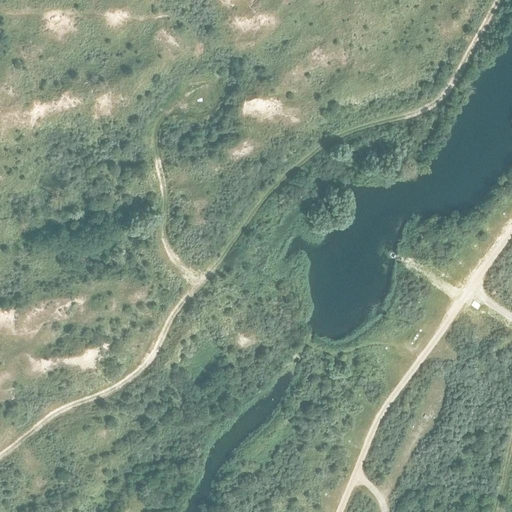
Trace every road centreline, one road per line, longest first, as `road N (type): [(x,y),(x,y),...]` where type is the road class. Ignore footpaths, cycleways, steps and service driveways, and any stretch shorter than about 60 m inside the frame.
road 1 (track): [(193,283),(277,182),(331,141),(438,101),(502,0)]
road 2 (track): [(193,283),(167,244),(157,132),(183,87),(207,82),(216,101),(200,114),(184,113)]
road 3 (track): [(0,456),(50,417),(143,368),(193,283)]
road 4 (track): [(355,474),(379,414),(469,289)]
